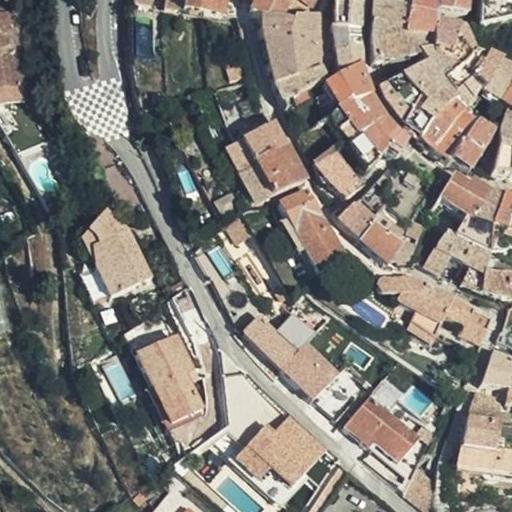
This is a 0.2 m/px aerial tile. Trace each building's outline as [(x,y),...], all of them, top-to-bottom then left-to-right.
[(134,0),(133,10),(146,12),(148,0),(134,0)] [(168,16),(180,17),(184,0),(161,0),(161,3),(170,5),(168,16)] [(184,0),(180,17),(221,22),(226,0),(184,0)] [(244,0),(254,4),(281,16),(282,15),(283,15),(289,17),(301,16),(306,14),(308,14),(314,0),(244,0)] [(333,0),(332,5),(331,32),(357,34),(360,8),(363,0),(333,0)] [(406,2),(401,0),(372,0),(368,9),(368,10),(404,16),(406,2)] [(462,22),(464,0),(436,0),(435,8),(434,18),(462,22)] [(476,5),(475,34),(511,26),(511,0),(510,0),(511,2),(476,5)] [(432,30),(434,18),(435,8),(406,2),(404,16),(401,35),(367,30),(367,49),(369,69),(420,60),(429,56),(432,30)] [(281,16),(254,4),(246,20),(256,23),(257,39),(270,91),(316,76),(315,22),(289,26),(289,28),(278,26),(283,15),(282,15),(281,16)] [(404,16),(368,10),(367,30),(401,35),(404,16)] [(24,106),(21,93),(5,18),(0,19),(0,111),(24,106)] [(432,30),(429,56),(445,59),(450,45),(465,43),(461,33),(432,30)] [(328,32),(332,58),(358,53),(357,34),(331,32),(328,32)] [(429,56),(420,60),(424,67),(399,82),(407,93),(416,101),(438,118),(452,102),(441,87),(456,72),(472,58),(465,43),(450,45),(445,59),(429,56)] [(332,58),(335,83),(338,82),(358,73),(359,72),(358,53),(332,58)] [(499,69),(472,58),(456,72),(476,97),(479,99),(499,69)] [(235,67),(222,71),(226,86),(239,83),(235,67)] [(511,84),(511,74),(499,69),(479,99),(495,109),(511,84)] [(476,97),(456,72),(441,87),(452,102),(463,116),(476,97)] [(335,83),(324,89),(320,92),(326,103),(334,116),(367,101),(368,101),(362,84),(358,73),(338,82),(335,83)] [(316,76),(270,91),(278,110),(290,103),(302,96),(322,86),(316,76)] [(407,93),(399,82),(398,83),(397,82),(377,93),(376,94),(380,105),(400,130),(418,142),(438,118),(416,101),(407,93)] [(511,84),(495,109),(504,114),(511,119),(511,84)] [(302,96),(290,103),(294,111),(306,103),(302,96)] [(334,116),(324,126),(341,147),(340,148),(343,150),(355,142),(373,166),(383,154),(394,161),(404,147),(394,138),(381,125),(367,101),(334,116)] [(452,102),(438,118),(418,142),(417,144),(431,157),(459,121),(462,117),(463,116),(452,102)] [(0,143),(12,139),(0,111),(0,143)] [(511,119),(504,114),(495,139),(496,152),(489,179),(507,179),(511,153),(511,119)] [(473,128),(459,121),(431,157),(447,168),(448,166),(473,128)] [(241,146),(223,155),(235,178),(284,151),(271,129),(269,130),(266,124),(255,130),(254,128),(237,138),(241,146)] [(491,136),(473,128),(448,166),(465,178),(491,136)] [(343,150),(362,177),(373,166),(355,142),(343,150)] [(284,151),(235,178),(252,210),(303,185),(289,160),(284,151)] [(320,183),(344,204),(357,193),(327,156),(309,169),(320,183)] [(81,186),(69,168),(56,176),(71,198),(81,186)] [(451,180),(436,204),(463,222),(452,241),(467,249),(486,258),(490,230),(477,227),(488,195),(470,184),(467,189),(451,180)] [(304,195),(275,209),(317,281),(342,258),(304,195)] [(501,197),(488,195),(477,227),(490,230),(501,197)] [(511,201),(501,197),(490,230),(501,233),(507,235),(511,218),(511,201)] [(349,210),(333,226),(356,245),(370,229),(349,210)] [(104,215),(87,235),(95,243),(97,250),(91,253),(93,273),(108,303),(150,282),(126,234),(104,215)] [(370,229),(356,245),(355,246),(384,271),(399,250),(381,237),(391,223),(381,216),(370,229)] [(249,239),(238,220),(229,227),(235,248),(249,239)] [(95,243),(87,235),(79,244),(93,273),(91,253),(97,250),(95,243)] [(444,238),(420,273),(436,281),(437,281),(447,264),(457,268),(467,249),(452,241),(444,238)] [(459,290),(511,302),(511,278),(506,278),(491,278),(482,276),(486,258),(467,249),(457,268),(466,273),(459,290)] [(380,284),(378,286),(376,288),(374,292),(377,297),(381,299),(397,299),(394,306),(416,317),(439,329),(442,322),(461,331),(466,324),(483,332),(489,319),(411,282),(380,284)] [(218,313),(233,339),(248,325),(233,308),(218,313)] [(265,314),(256,322),(295,357),(304,349),(265,314)] [(439,329),(416,317),(407,333),(429,349),(439,329)] [(241,339),(279,375),(295,357),(256,322),(241,339)] [(312,343),(326,353),(332,345),(318,335),(312,343)] [(174,342),(133,362),(167,431),(199,415),(182,379),(190,374),(174,342)] [(295,357),(279,375),(310,405),(336,379),(304,349),(295,357)] [(490,356),(477,390),(506,393),(511,363),(490,356)] [(511,407),(511,363),(506,393),(503,407),(511,407)] [(373,394),(374,395),(383,382),(372,374),(366,381),(361,378),(351,389),(364,400),(368,395),(370,397),(373,394)] [(270,402),(245,379),(236,389),(260,412),(270,402)] [(376,396),(386,382),(385,381),(383,382),(374,395),(376,396)] [(400,393),(386,382),(376,396),(389,406),(400,393)] [(469,408),(466,422),(493,427),(492,401),(474,396),(469,408)] [(341,431),(347,436),(371,403),(368,401),(341,431)] [(371,403),(347,436),(366,452),(370,448),(395,468),(417,441),(371,403)] [(285,473),(312,440),(277,412),(250,445),(285,473)] [(466,422),(458,452),(491,457),(492,454),(494,438),(497,427),(493,427),(466,422)] [(494,438),(511,439),(511,427),(497,427),(494,438)] [(511,456),(492,454),(491,457),(458,452),(454,471),(511,476),(511,456)] [(332,475),(341,466),(326,453),(319,462),(332,475)] [(418,511),(430,511),(431,507),(434,485),(415,469),(401,498),(418,511)] [(278,487),(289,494),(296,485),(285,476),(278,487)] [(131,504),(138,510),(144,503),(138,497),(131,504)] [(181,511),(166,499),(155,511),(181,511)]
